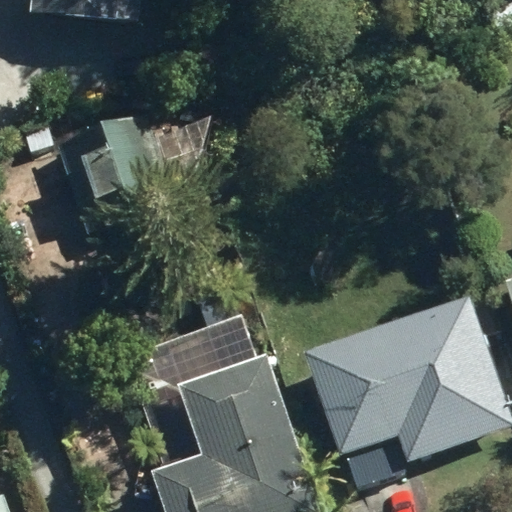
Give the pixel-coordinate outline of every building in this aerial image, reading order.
[(46,0),(45,16),(155,29),(158,0),(46,0)] [(511,0),(510,0),(495,11),(510,33),(511,32),(511,0)] [(184,167),(206,173),(219,120),(175,109),(184,167)] [(64,147),(93,239),(184,210),(155,117),(64,147)] [(411,444),(417,467),(511,434),(511,382),(484,304),(318,361),(353,464),(411,444)] [(332,511),(269,317),(136,360),(174,475),(163,478),(173,511),(332,511)] [(0,511),(16,511),(0,459),(0,511)]
